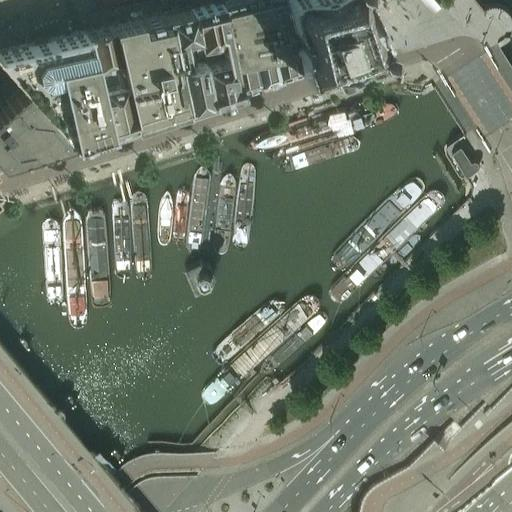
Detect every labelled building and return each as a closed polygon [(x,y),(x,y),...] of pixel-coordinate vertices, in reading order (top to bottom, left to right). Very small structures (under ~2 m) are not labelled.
[(0,0),(0,20),(7,28),(13,53),(33,48),(27,23),(35,0),(0,0)] [(262,83),(240,0),(239,0),(218,5),(241,90),(262,83)] [(283,76),(262,0),(240,0),(262,83),(283,76)] [(301,70),(284,0),(262,0),(283,76),(301,70)] [(284,0),(301,70),(307,68),(305,64),(310,61),(311,64),(310,64),(310,65),(321,62),(321,63),(326,61),(326,60),(354,50),(355,51),(360,50),(359,48),(372,44),(372,45),(374,44),(378,37),(377,35),(376,36),(371,23),(373,23),(371,18),(370,19),(362,0),(284,0)] [(218,5),(193,11),(213,99),(241,90),(218,5)] [(193,11),(168,17),(188,107),(213,99),(193,11)] [(188,107),(168,17),(142,23),(163,115),(188,107)] [(163,115),(142,23),(115,30),(126,77),(137,123),(163,115)] [(126,77),(115,30),(89,36),(100,83),(126,77)] [(111,132),(100,83),(89,36),(55,44),(34,49),(34,48),(33,48),(13,53),(0,55),(0,56),(77,143),(111,132)] [(77,143),(0,56),(0,163),(3,167),(77,143)] [(137,123),(126,77),(100,83),(111,132),(137,123)] [(453,143),(452,144),(447,148),(446,149),(446,150),(446,151),(446,152),(454,164),(453,165),(452,166),(452,167),(451,168),(452,169),(452,170),(453,171),(454,173),(455,174),(457,174),(458,174),(459,174),(460,173),(461,173),(471,167),(472,166),(472,165),(473,164),(473,163),(472,160),(471,159),(470,158),(468,158),(467,158),(465,158),(457,146),(457,145),(457,144),(456,144),(455,143),(453,143)] [(214,277),(208,264),(204,263),(200,262),(184,268),(194,291),(209,283),(214,277)]
